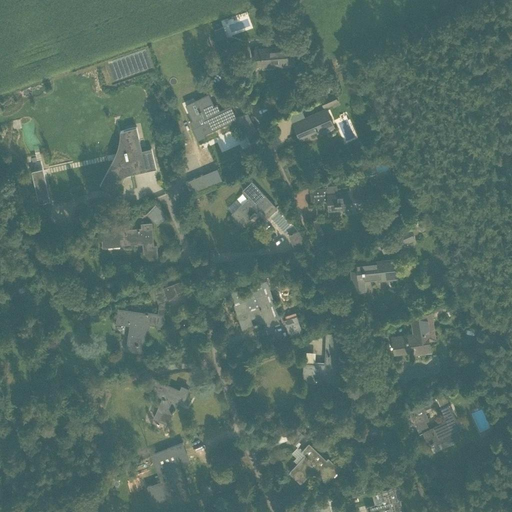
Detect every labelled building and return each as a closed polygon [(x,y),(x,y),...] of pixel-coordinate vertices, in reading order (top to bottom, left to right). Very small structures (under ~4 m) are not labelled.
[(229,44),(227,38),(219,41),(221,47),(229,44)] [(255,49),(255,55),(256,65),(280,63),(280,65),(294,64),(293,46),(255,49)] [(223,76),(228,71),(222,63),(216,68),(223,76)] [(333,90),(328,78),(312,85),(317,97),(333,90)] [(319,98),(324,108),(332,104),(333,107),(339,104),(334,92),(319,98)] [(193,128),(198,139),(205,136),(204,133),(230,122),(231,124),(237,121),(231,106),(220,111),(217,104),(214,106),(208,94),(195,101),(200,111),(199,112),(202,117),(203,116),(205,122),(193,128)] [(334,128),(326,109),(305,118),(294,123),(300,137),(309,133),(323,127),(325,131),(327,131),(327,132),(327,134),(328,136),(329,136),(336,134),(336,131),(335,130),(334,129),(333,128),(334,128)] [(239,116),(247,133),(256,129),(248,112),(239,116)] [(100,184),(100,185),(114,192),(115,192),(122,179),(121,178),(124,173),(131,171),(131,173),(134,173),(134,172),(146,170),(142,150),(137,128),(137,127),(120,130),(123,142),(124,141),(126,151),(125,151),(126,158),(114,160),(101,185),(100,184)] [(186,181),(191,193),(207,186),(202,174),(186,181)] [(34,179),(33,179),(39,203),(50,201),(47,186),(46,184),(36,178),(34,179)] [(232,213),(243,224),(251,216),(252,216),(256,212),(255,211),(259,207),(267,216),(276,208),(252,182),(243,190),(250,197),(232,213)] [(349,185),(349,191),(337,192),(337,185),(326,185),(327,188),(310,189),(311,202),(328,201),(329,209),(354,206),(355,211),(364,210),(362,190),(362,184),(349,185)] [(89,206),(94,217),(101,213),(94,203),(89,206)] [(147,213),(157,224),(166,215),(156,204),(147,213)] [(391,220),(394,227),(409,221),(405,214),(391,220)] [(285,231),(291,224),(281,216),(275,222),(285,231)] [(142,228),(118,230),(101,231),(102,247),(143,244),(144,259),(157,258),(156,245),(153,246),(151,223),(142,223),(142,228)] [(378,241),(384,253),(414,240),(409,228),(378,241)] [(293,245),(297,244),(298,247),(306,244),(300,230),(288,235),(293,245)] [(357,263),(358,271),(351,271),(353,291),(365,290),(364,279),(382,277),(382,280),(396,278),(394,259),(357,263)] [(153,291),(158,303),(183,293),(179,281),(153,291)] [(260,307),(249,311),(245,301),(235,304),(243,328),(254,325),(259,323),(259,322),(265,320),(267,326),(279,322),(276,315),(274,316),(266,294),(257,297),(260,307)] [(11,305),(0,308),(0,316),(14,312),(11,305)] [(119,310),(117,322),(129,324),(125,350),(132,351),(142,353),(146,329),(147,329),(148,328),(149,326),(149,323),(157,325),(161,325),(162,325),(162,324),(163,323),(164,322),(164,321),(164,320),(164,319),(164,318),(164,317),(164,316),(163,315),(163,314),(159,314),(149,312),(145,312),(145,314),(119,310)] [(415,334),(392,337),(395,352),(418,349),(418,353),(429,351),(428,341),(435,339),(430,312),(412,315),(415,334)] [(14,316),(6,319),(9,329),(18,326),(14,316)] [(284,320),(288,331),(300,327),(297,316),(284,320)] [(327,385),(339,385),(340,378),(337,378),(339,347),(339,334),(326,333),(325,364),(304,363),(303,378),(315,379),(321,380),(321,378),(327,379),(327,385)] [(162,398),(154,418),(168,424),(173,413),(175,408),(174,407),(176,402),(182,404),(189,389),(182,386),(180,390),(150,377),(144,391),(162,398)] [(359,389),(362,396),(369,393),(366,386),(359,389)] [(350,393),(353,399),(359,397),(356,390),(350,393)] [(424,410),(438,403),(439,403),(435,395),(417,404),(408,408),(415,424),(424,420),(428,419),(424,410)] [(460,428),(449,404),(440,408),(439,409),(445,421),(428,429),(425,431),(430,443),(431,444),(446,438),(448,442),(453,439),(454,440),(461,437),(457,430),(460,428)] [(286,436),(295,444),(304,435),(294,426),(286,436)] [(370,427),(372,441),(380,440),(377,426),(370,427)] [(306,455),(290,472),(301,482),(308,474),(309,475),(310,473),(310,472),(313,469),(312,469),(314,467),(322,475),(320,477),(326,482),(339,469),(328,458),(326,460),(309,444),(302,451),(306,455)] [(152,456),(154,461),(169,456),(166,449),(150,455),(151,456),(152,456)] [(152,456),(128,465),(132,476),(156,468),(152,456)] [(148,487),(154,501),(176,493),(178,498),(189,494),(176,458),(160,463),(163,470),(166,469),(170,479),(148,487)] [(121,478),(118,472),(103,478),(106,484),(110,482),(111,485),(122,481),(121,478)] [(403,511),(399,499),(402,498),(399,486),(380,491),(383,503),(367,507),(368,511),(403,511)]
